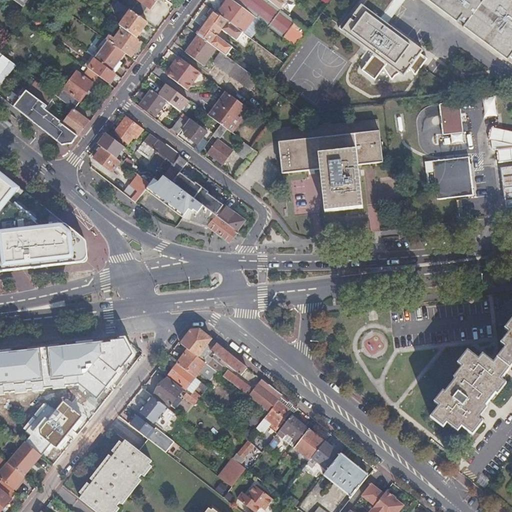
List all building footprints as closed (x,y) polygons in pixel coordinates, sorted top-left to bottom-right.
[(122,27),(137,37),(147,23),(139,17),(118,3),(114,0),(112,0),(108,6),(113,9),(114,6),(126,15),(121,22),(118,18),(111,13),(108,17),(122,27)] [(120,0),(118,3),(139,17),(146,8),(149,10),(155,0),(120,0)] [(242,32),(254,17),(253,16),(231,0),(222,0),(221,2),(223,4),(216,13),(226,20),(235,28),(242,32)] [(254,17),(282,38),(295,21),(279,9),(266,0),(231,0),(253,16),(254,17)] [(266,0),(279,9),(285,0),(266,0)] [(511,11),(496,0),(358,0),(339,26),(337,28),(349,37),(373,55),(386,64),(386,65),(394,77),(399,74),(411,66),(422,51),(386,24),(381,20),(395,0),(424,0),(456,24),(459,21),(464,25),(462,28),(507,62),(509,59),(511,60),(511,11)] [(511,0),(496,0),(511,11),(511,0)] [(216,13),(210,9),(207,13),(209,15),(195,33),(197,35),(209,44),(218,50),(224,42),(216,36),(220,29),(235,41),(242,32),(235,28),(226,20),(216,13)] [(421,45),(431,32),(411,17),(401,31),(421,45)] [(100,36),(106,41),(124,53),(130,57),(141,41),(137,37),(122,27),(113,40),(103,33),(100,36)] [(249,90),(257,79),(218,50),(209,44),(197,35),(194,39),(192,37),(187,44),(190,46),(185,52),(203,65),(203,64),(205,65),(208,60),(249,90)] [(106,41),(93,59),(114,73),(121,63),(118,61),(124,53),(106,41)] [(0,82),(14,64),(0,54),(0,82)] [(186,90),(187,90),(199,73),(180,58),(174,66),(169,72),(167,75),(167,76),(186,90)] [(93,59),(86,68),(98,77),(108,84),(115,74),(114,73),(93,59)] [(386,65),(386,64),(383,69),(391,81),(394,77),(386,65)] [(98,77),(86,68),(81,76),(92,85),(98,77)] [(75,72),(56,97),(66,104),(73,110),(92,85),(81,76),(75,72)] [(109,85),(117,76),(115,74),(108,84),(109,85)] [(30,88),(45,100),(50,92),(35,81),(30,88)] [(46,107),(22,88),(9,105),(61,146),(71,144),(77,136),(59,123),(43,110),(46,107)] [(165,101),(150,90),(146,96),(142,93),(139,98),(142,100),(139,105),(154,116),(165,101)] [(230,132),(248,109),(225,92),(208,116),(219,124),(225,129),(230,132)] [(482,99),(484,120),(498,118),(496,98),(482,99)] [(463,134),(460,104),(441,106),(444,136),(451,136),(463,134)] [(59,123),(77,136),(88,121),(73,110),(63,122),(61,120),(59,123)] [(172,128),(178,132),(182,126),(185,122),(188,118),(182,114),(172,128)] [(114,132),(128,143),(134,136),(136,138),(144,128),(140,126),(126,116),(114,132)] [(192,149),(198,153),(205,144),(199,140),(206,131),(208,133),(206,136),(209,138),(211,135),(216,129),(209,124),(205,130),(188,118),(185,122),(182,126),(186,129),(182,135),(186,138),(189,140),(195,145),(192,149)] [(281,152),(283,174),(320,170),(325,213),(363,209),(358,166),(383,164),(378,121),(279,131),(281,152)] [(217,139),(225,129),(219,124),(216,129),(211,135),(217,139)] [(511,133),(493,129),(492,129),(492,130),(491,130),(489,139),(490,139),(490,141),(492,141),(493,152),(497,152),(498,152),(498,154),(497,154),(498,162),(499,162),(499,164),(498,164),(499,165),(504,164),(503,163),(511,162),(511,133)] [(119,161),(129,168),(133,163),(119,152),(123,146),(105,133),(97,144),(101,147),(119,161)] [(141,144),(133,154),(138,157),(141,153),(144,156),(158,167),(159,167),(160,166),(162,163),(167,166),(164,169),(167,171),(162,176),(171,182),(186,162),(178,156),(178,155),(177,154),(149,133),(141,144)] [(463,134),(451,136),(452,145),(464,144),(463,134)] [(129,150),(133,154),(141,144),(136,140),(129,150)] [(231,152),(216,140),(206,154),(221,165),(231,152)] [(247,162),(256,151),(250,147),(244,142),(236,153),(245,160),(247,162)] [(93,158),(111,171),(119,161),(101,147),(93,158)] [(148,165),(155,170),(158,167),(144,156),(142,158),(149,163),(148,165)] [(436,189),(437,201),(473,197),(473,196),(469,159),(426,163),(427,174),(426,174),(428,189),(433,188),(433,189),(436,189)] [(186,162),(171,182),(179,189),(194,168),(186,162)] [(153,173),(155,170),(148,165),(146,167),(153,173)] [(0,272),(89,262),(103,246),(0,166),(0,272)] [(505,211),(511,209),(511,168),(501,169),(505,211)] [(128,184),(121,192),(134,202),(140,194),(149,183),(137,174),(129,185),(128,184)] [(162,176),(157,183),(156,185),(159,187),(160,186),(174,196),(184,203),(189,207),(188,209),(191,211),(192,209),(197,213),(202,206),(198,202),(179,189),(171,182),(162,176)] [(223,205),(231,195),(223,189),(215,200),(209,196),(203,204),(199,200),(198,202),(202,206),(215,216),(223,205)] [(243,221),(223,205),(215,216),(236,231),(243,221)] [(188,209),(180,219),(207,227),(227,242),(228,243),(236,232),(236,231),(215,216),(202,206),(197,213),(192,209),(191,211),(188,209)] [(507,348),(498,359),(511,369),(511,366),(511,321),(506,329),(510,333),(511,334),(504,345),(507,348)] [(211,339),(197,329),(190,332),(180,344),(188,350),(203,362),(217,373),(219,374),(227,381),(244,395),(249,389),(227,371),(225,374),(221,371),(226,365),(240,376),(247,368),(227,352),(215,343),(209,351),(211,352),(207,356),(204,354),(208,348),(206,345),(211,339)] [(511,334),(510,333),(502,344),(504,345),(511,334)] [(124,339),(0,353),(0,393),(80,385),(98,399),(133,354),(124,339)] [(203,362),(188,350),(177,363),(197,379),(201,374),(211,382),(217,373),(203,362)] [(502,379),(508,373),(511,369),(498,359),(495,363),(493,365),(482,357),(479,360),(468,351),(459,364),(463,367),(465,369),(457,380),(437,404),(440,407),(439,409),(432,418),(444,428),(448,423),(449,421),(460,430),(463,426),(474,435),(479,429),(484,423),(479,419),(477,418),(486,407),(496,393),(505,382),(502,379)] [(484,355),(482,357),(493,365),(495,363),(484,355)] [(197,379),(177,363),(166,377),(186,392),(189,395),(196,401),(199,397),(193,391),(201,382),(197,379)] [(455,378),(457,380),(465,369),(463,367),(455,378)] [(227,381),(219,374),(215,378),(223,384),(227,381)] [(154,393),(170,405),(174,398),(177,400),(180,396),(178,394),(181,390),(166,378),(154,393)] [(281,395),(262,380),(248,397),(267,413),(277,400),(281,395)] [(505,382),(496,393),(498,395),(508,383),(505,382)] [(189,395),(186,392),(183,397),(193,405),(196,401),(189,395)] [(291,411),(293,413),(297,408),(288,401),(281,395),(277,400),(291,411)] [(140,412),(155,423),(167,408),(152,396),(140,412)] [(187,413),(191,405),(182,399),(177,407),(187,413)] [(263,417),(255,428),(264,434),(270,426),(276,430),(291,411),(277,400),(267,413),(263,417)] [(30,436),(25,442),(42,455),(51,443),(57,448),(82,417),(63,402),(56,411),(48,404),(25,432),(30,436)] [(477,418),(479,419),(488,408),(486,407),(477,418)] [(275,435),(292,446),(306,429),(302,426),(304,423),(292,414),(275,435)] [(173,441),(155,427),(153,429),(135,415),(128,423),(165,451),(173,441)] [(245,422),(253,426),(256,418),(248,415),(245,422)] [(449,421),(448,423),(459,432),(460,430),(449,421)] [(243,429),(239,435),(245,440),(253,430),(250,427),(247,431),(243,429)] [(330,434),(325,430),(318,438),(308,430),(306,429),(292,446),(291,446),(293,448),(309,460),(323,442),(330,434)] [(253,430),(245,440),(249,443),(257,433),(253,430)] [(274,437),(266,447),(271,451),(279,441),(274,437)] [(80,498),(97,511),(112,511),(152,460),(126,440),(80,498)] [(249,443),(245,440),(236,453),(242,457),(252,445),(249,443)] [(42,455),(25,442),(20,449),(15,445),(13,448),(15,450),(6,461),(8,463),(25,477),(42,455)] [(323,442),(309,460),(305,464),(310,468),(314,462),(326,471),(339,454),(323,442)] [(232,457),(228,454),(220,464),(232,474),(240,464),(236,460),(232,457)] [(339,454),(326,471),(321,476),(349,498),(366,478),(367,477),(339,454)] [(25,477),(8,463),(0,473),(0,478),(1,480),(14,491),(25,477)] [(196,464),(190,471),(198,477),(203,469),(196,464)] [(373,486),(378,490),(385,480),(381,476),(373,486)] [(0,511),(17,493),(14,491),(1,480),(0,481),(0,511)] [(385,480),(378,490),(382,493),(390,484),(385,480)] [(273,499),(255,485),(247,495),(243,492),(238,498),(255,511),(257,511),(261,507),(265,510),(273,499)] [(368,501),(378,490),(373,486),(371,485),(362,496),(368,501)] [(382,493),(378,490),(368,501),(375,506),(370,511),(399,511),(403,506),(395,500),(395,499),(386,491),(384,495),(382,493)]
